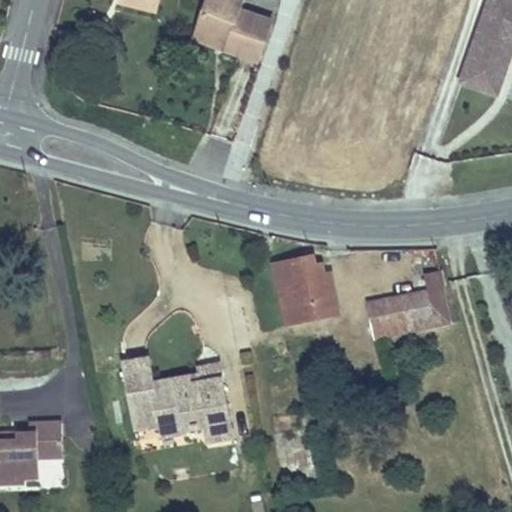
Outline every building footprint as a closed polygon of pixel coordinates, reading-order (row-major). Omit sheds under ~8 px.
[(122,0),(122,1),(156,10),(158,0),(122,0)] [(208,0),(195,39),(259,61),(273,21),(242,10),(245,0),(208,0)] [(511,0),(489,0),(463,73),(500,86),(511,52),(511,0)] [(278,264),(291,324),(341,313),(332,273),(326,275),(324,264),(317,266),(315,256),(306,258),(278,264)] [(444,270),(426,273),(432,304),(437,327),(453,324),(445,287),(447,285),(444,270)] [(432,304),(372,317),(376,340),(437,327),(432,304)] [(126,362),(137,421),(159,418),(160,424),(162,436),(188,431),(188,428),(194,427),(194,430),(202,429),(201,426),(207,425),(210,440),(233,436),(223,379),(201,384),(199,375),(154,383),(150,358),(126,362)] [(159,418),(137,421),(138,428),(160,424),(159,418)] [(0,483),(1,484),(6,475),(22,474),(26,477),(40,477),(39,456),(39,441),(64,440),(63,423),(30,424),(31,434),(18,435),(19,440),(0,441),(0,483)] [(64,440),(39,441),(39,456),(64,455),(64,440)] [(6,475),(1,484),(22,483),(22,474),(6,475)]
